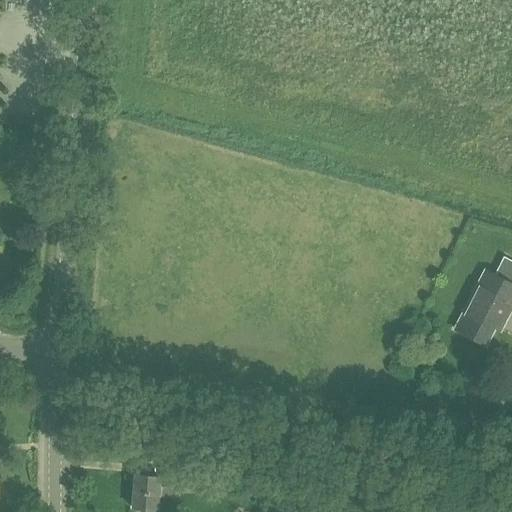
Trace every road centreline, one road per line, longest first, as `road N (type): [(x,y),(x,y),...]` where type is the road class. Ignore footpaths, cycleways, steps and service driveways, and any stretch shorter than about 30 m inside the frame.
road 1 (track): [(57,396),(314,441),(511,455)]
road 2 (tertiary): [(57,358),(87,0)]
road 3 (tertiary): [(55,511),(57,358)]
